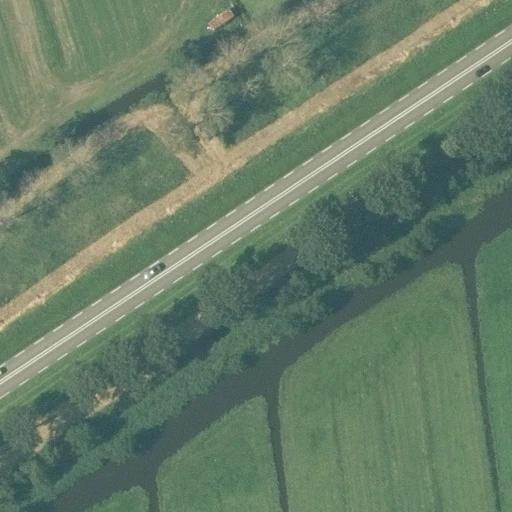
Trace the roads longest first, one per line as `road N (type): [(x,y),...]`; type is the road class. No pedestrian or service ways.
road 1 (track): [(2,511),(267,321),(511,167)]
road 2 (primary): [(0,381),(511,41)]
